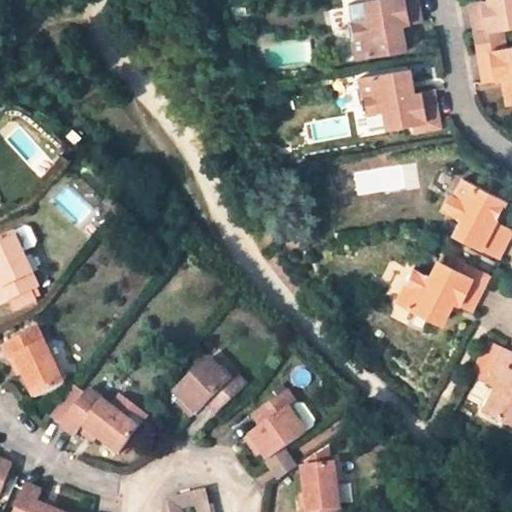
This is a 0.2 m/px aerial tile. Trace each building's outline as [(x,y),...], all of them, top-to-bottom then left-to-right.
[(358,58),(402,50),(397,25),(404,24),(424,21),(423,15),(420,0),(371,0),(375,18),(368,19),(352,22),(358,58)] [(371,0),(367,0),(365,0),(368,19),(375,18),(371,0)] [(511,0),(490,0),(490,1),(470,4),(471,9),(475,32),(505,27),(511,25),(511,0)] [(402,50),(409,49),(404,24),(397,25),(402,50)] [(505,27),(475,32),(476,44),(507,38),(505,27)] [(476,44),(478,53),(508,48),(507,38),(476,44)] [(511,102),(511,47),(508,48),(478,53),(482,77),(483,82),(504,79),(508,103),(511,102)] [(416,93),(412,69),(405,70),(409,94),(416,93)] [(409,94),(405,70),(361,77),(367,113),(384,110),(390,109),(393,128),(414,124),(440,119),(436,94),(435,89),(416,93),(409,94)] [(384,110),(387,128),(393,128),(390,109),(384,110)] [(416,133),(442,129),(440,119),(414,124),(416,133)] [(511,230),(495,222),(506,201),(463,178),(446,209),(461,217),(468,220),(459,236),(499,257),(511,236),(511,233),(511,230)] [(461,217),(453,233),(459,236),(468,220),(461,217)] [(0,239),(0,277),(4,287),(0,288),(0,296),(4,304),(11,302),(21,297),(25,305),(35,300),(31,292),(39,289),(14,233),(0,239)] [(445,263),(438,259),(429,277),(436,281),(445,263)] [(455,302),(471,311),(474,305),(486,284),(463,272),(445,263),(436,281),(429,277),(415,270),(399,300),(440,321),(450,300),(455,302)] [(486,284),(490,275),(467,263),(463,272),(486,284)] [(21,297),(11,302),(15,309),(25,305),(21,297)] [(440,321),(444,324),(455,302),(450,300),(440,321)] [(36,399),(65,385),(39,331),(4,347),(11,361),(16,358),(36,399)] [(511,427),(511,355),(501,350),(485,382),(497,388),(483,413),(511,427)] [(237,374),(229,381),(209,359),(174,392),(197,416),(205,408),(214,419),(248,387),(237,374)] [(61,426),(86,394),(75,385),(50,417),(61,426)] [(83,426),(120,454),(139,429),(137,427),(142,420),(141,414),(125,402),(117,402),(112,408),(89,390),(86,394),(61,426),(75,436),(83,426)] [(268,461),(307,434),(306,434),(314,429),(315,421),(305,406),(296,404),(287,390),(253,414),(262,427),(250,435),(268,461)] [(309,467),(304,468),(308,511),(339,511),(334,464),(330,464),(328,444),(308,458),(309,467)] [(281,481),(298,468),(287,452),(269,464),(281,481)] [(0,496),(13,466),(9,464),(0,460),(0,496)] [(54,511),(38,505),(43,493),(27,486),(15,511),(54,511)] [(210,511),(206,494),(168,504),(169,511),(210,511)]
